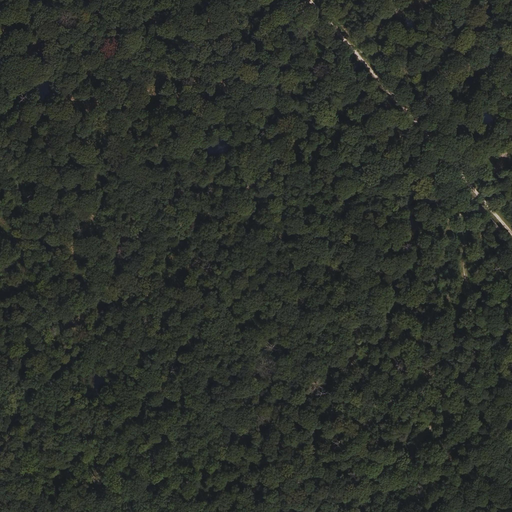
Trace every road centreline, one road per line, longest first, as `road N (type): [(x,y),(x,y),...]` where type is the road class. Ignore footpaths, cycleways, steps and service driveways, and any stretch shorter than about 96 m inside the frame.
road 1 (track): [(445,156),(470,356),(460,388),(418,433),(379,511)]
road 2 (track): [(445,156),(309,0)]
